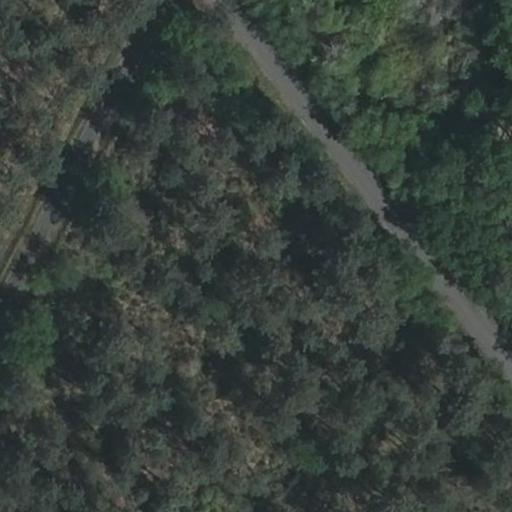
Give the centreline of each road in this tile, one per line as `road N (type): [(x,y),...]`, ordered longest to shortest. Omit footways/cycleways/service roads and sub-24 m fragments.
road 1 (tertiary): [(511,338),(250,0)]
road 2 (unclassified): [(0,322),(163,0)]
